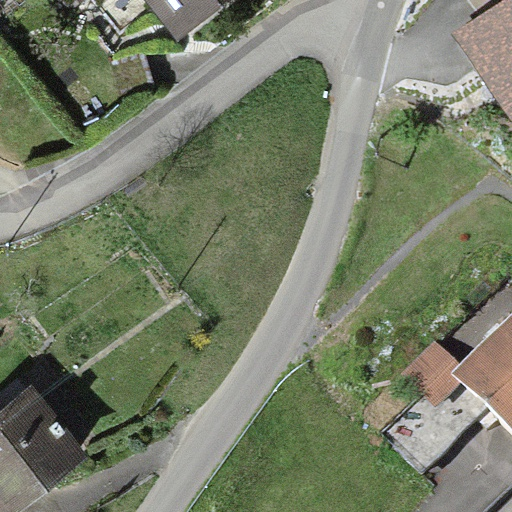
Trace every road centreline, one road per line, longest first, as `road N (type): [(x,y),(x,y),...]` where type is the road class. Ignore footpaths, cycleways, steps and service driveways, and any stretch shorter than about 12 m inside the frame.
road 1 (residential): [(170,511),(280,344),(336,187),(379,0)]
road 2 (residential): [(0,217),(120,155),(330,0)]
